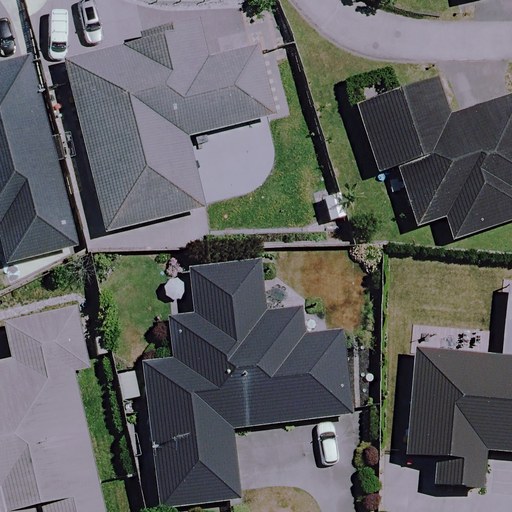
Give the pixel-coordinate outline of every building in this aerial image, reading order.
[(202,66),(193,28),(139,41),(141,49),(67,67),(106,234),(199,213),(183,145),(269,125),(252,54),(202,66)] [(0,71),(0,238),(7,268),(70,252),(24,65),(0,71)] [(511,101),(443,125),(429,84),(357,109),(379,176),(396,170),(417,230),(443,221),(451,245),(511,224),(511,101)] [(259,321),(254,269),(190,276),(195,323),(166,326),(170,361),(144,364),(159,511),(233,511),(235,511),(227,437),(351,424),(342,339),(299,343),(296,317),(259,321)] [(85,371),(72,308),(0,323),(0,511),(99,511),(71,374),(85,371)] [(511,355),(411,349),(403,455),(434,457),(433,481),(479,485),(481,450),(511,451),(511,355)]
